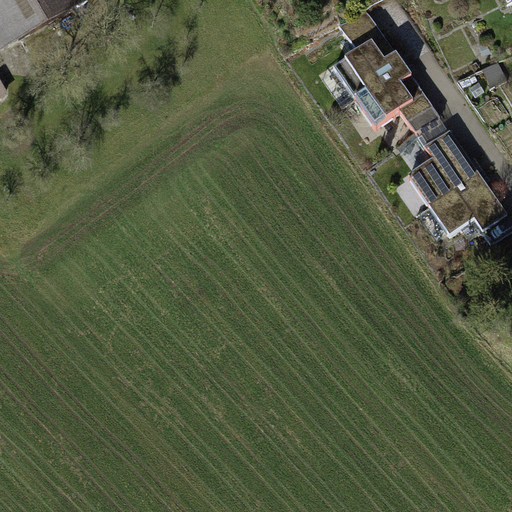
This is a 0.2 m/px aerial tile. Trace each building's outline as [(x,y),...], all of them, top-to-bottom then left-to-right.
[(68,0),(0,0),(0,34),(8,48),(74,10),(68,0)] [(334,73),(355,102),(404,68),(365,12),(339,27),(358,55),(334,73)] [(507,82),(498,64),(483,72),(493,90),(507,82)] [(440,120),(404,68),(355,102),(375,132),(400,115),(415,137),(440,120)] [(486,93),(479,85),(471,91),(477,100),(486,93)] [(13,118),(9,111),(0,116),(5,123),(13,118)] [(409,180),(430,210),(479,175),(440,120),(415,137),(434,163),(409,180)] [(511,233),(511,224),(479,175),(430,210),(450,240),(474,223),(491,246),(511,233)]
